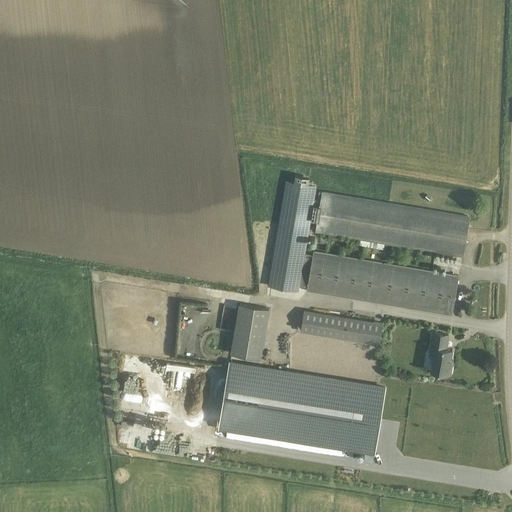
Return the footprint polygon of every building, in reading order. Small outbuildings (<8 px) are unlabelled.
[(308,287),(313,254),(303,253),(308,222),(312,198),(314,187),(308,186),(310,176),(295,174),(293,183),(284,182),(267,284),(297,289),(298,285),(308,287)] [(461,256),(468,216),(322,192),(320,200),(312,198),(308,222),(316,224),(315,231),(368,240),(367,246),(384,249),(385,243),(461,256)] [(313,254),(308,287),(307,290),(452,315),(458,275),(314,251),(313,254)] [(239,303),(231,353),(261,358),(269,308),(239,303)] [(382,322),(305,309),(301,331),(378,344),(382,322)] [(448,334),(433,332),(430,352),(434,352),(431,371),(450,374),(452,365),(450,364),(452,350),(446,349),(448,334)] [(180,354),(188,354),(189,340),(180,339),(180,354)] [(230,362),(219,427),(220,427),(257,433),(319,443),(365,451),(364,460),(373,462),(374,452),(385,387),(267,368),(230,362)]
